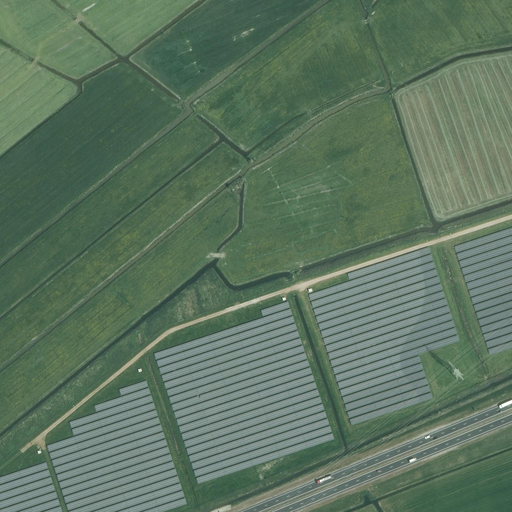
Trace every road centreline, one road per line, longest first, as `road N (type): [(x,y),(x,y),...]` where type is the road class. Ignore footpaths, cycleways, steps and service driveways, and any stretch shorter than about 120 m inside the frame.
road 1 (trunk): [(511,404),(251,511)]
road 2 (trunk): [(281,511),(511,417)]
